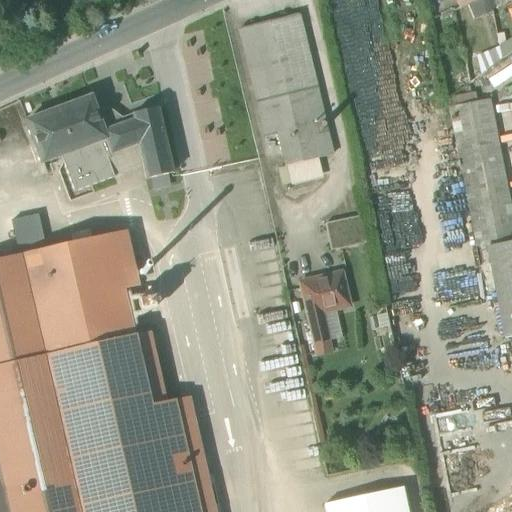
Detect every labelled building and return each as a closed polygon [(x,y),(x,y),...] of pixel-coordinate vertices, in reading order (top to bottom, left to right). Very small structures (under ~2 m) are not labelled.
[(286,167),(317,159),(331,156),(297,15),(239,29),(265,138),(278,135),(286,167)] [(41,164),(60,157),(83,148),(89,164),(106,157),(138,146),(137,145),(138,145),(133,122),(102,133),(95,113),(89,99),(25,123),(41,164)] [(484,293),(495,290),(487,248),(511,243),(511,220),(488,100),(448,108),(484,293)] [(108,108),(95,113),(102,133),(133,122),(132,115),(121,119),(108,108)] [(132,115),(133,122),(138,145),(137,145),(138,146),(142,164),(145,180),(171,174),(156,109),(132,115)] [(138,146),(106,157),(112,174),(142,164),(138,146)] [(114,178),(112,174),(106,157),(89,164),(83,148),(60,157),(74,193),(114,178)] [(321,178),(317,159),(286,167),(291,185),(321,178)] [(325,224),(331,251),(365,244),(359,217),(325,224)] [(127,232),(108,236),(121,291),(140,287),(127,232)] [(108,236),(0,261),(0,494),(4,511),(216,511),(209,479),(207,480),(206,477),(189,481),(171,402),(166,403),(147,408),(131,337),(121,291),(108,236)] [(511,338),(511,243),(487,248),(495,290),(504,340),(511,338)] [(299,283),(313,345),(322,343),(328,342),(321,314),(349,308),(341,273),(299,283)] [(137,301),(140,312),(154,309),(151,298),(137,301)] [(150,333),(131,337),(147,408),(166,403),(150,333)] [(313,345),(316,355),(325,353),(322,343),(313,345)] [(189,398),(171,402),(189,481),(206,477),(189,398)] [(406,511),(402,488),(323,505),(324,511),(406,511)]
